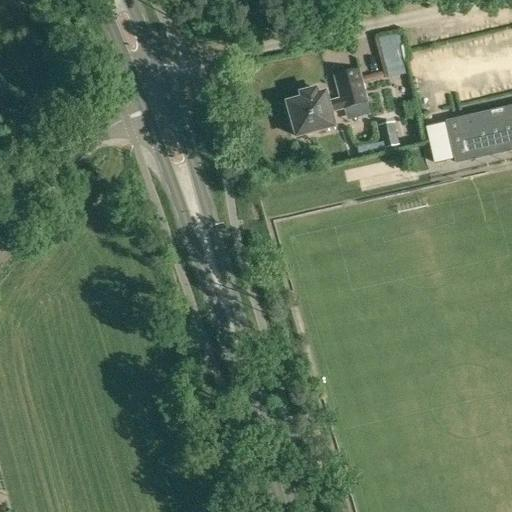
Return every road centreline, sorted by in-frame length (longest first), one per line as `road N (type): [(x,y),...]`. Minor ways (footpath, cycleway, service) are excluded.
road 1 (secondary): [(290,511),(153,86)]
road 2 (unclassified): [(153,86),(200,63),(489,0)]
road 3 (unclassified): [(0,249),(82,150),(153,86)]
